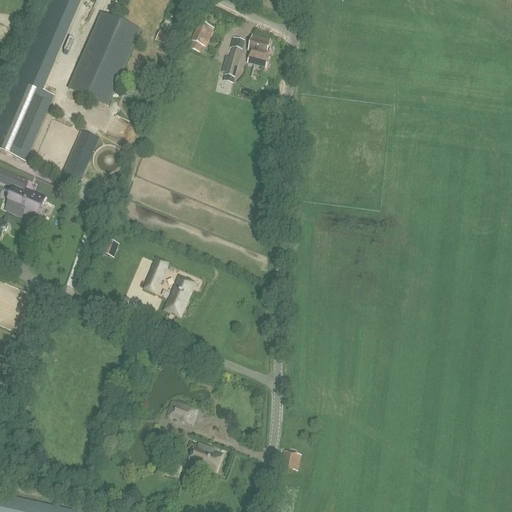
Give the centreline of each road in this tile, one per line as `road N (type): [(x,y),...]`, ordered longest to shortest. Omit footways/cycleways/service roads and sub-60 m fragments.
road 1 (unclassified): [(255,511),(275,418),(296,34)]
road 2 (track): [(276,385),(0,267)]
road 3 (unknown): [(100,0),(56,82),(65,109),(91,124)]
